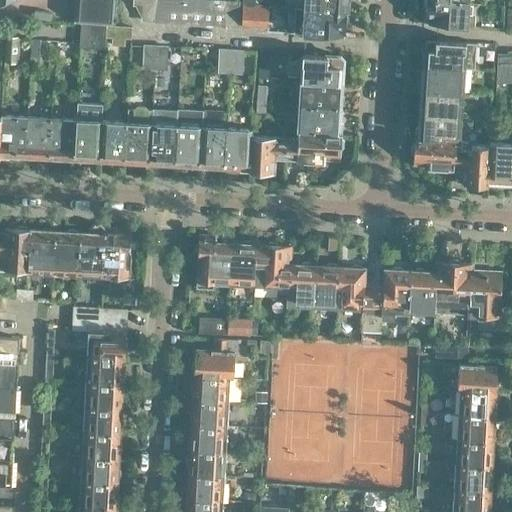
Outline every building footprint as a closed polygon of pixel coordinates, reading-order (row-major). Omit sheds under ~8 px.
[(153,0),(134,0),(135,4),(136,4),(143,17),(143,20),(152,20),(153,0)] [(223,24),(224,0),(219,0),(153,0),(152,20),(223,24)] [(237,25),(238,1),(224,0),(223,24),(237,25)] [(305,0),(305,9),(346,12),(347,0),(305,0)] [(467,26),(469,0),(462,0),(426,0),(426,1),(424,4),(424,9),(426,11),(425,24),(467,26)] [(116,26),(117,5),(76,2),(75,23),(116,26)] [(254,26),(255,6),(243,5),(242,25),(254,26)] [(268,27),(270,7),(255,6),(254,26),(268,27)] [(346,15),(346,12),(305,9),(304,34),(345,37),(346,25),(348,22),(348,18),(346,15)] [(108,25),(106,38),(126,40),(132,40),(133,27),(108,25)] [(17,62),(19,40),(6,39),(5,61),(17,62)] [(39,58),(40,40),(31,40),(30,58),(39,58)] [(424,63),(424,66),(463,68),(464,42),(434,40),(434,41),(426,40),(425,52),(423,54),(422,60),(424,63)] [(494,44),(471,43),(470,54),(493,55),(494,44)] [(154,68),(155,47),(145,46),(144,67),(154,68)] [(168,48),(155,47),(154,68),(167,69),(168,48)] [(230,73),(232,50),(220,49),(218,72),(230,73)] [(242,74),(244,51),(232,50),(230,73),(242,74)] [(511,75),(511,51),(508,51),(508,55),(498,55),(497,76),(507,75),(511,75)] [(269,67),(269,53),(260,53),(259,66),(269,67)] [(303,65),(302,82),(341,84),(342,80),(344,78),(345,71),(342,69),(343,59),(340,56),(325,55),(325,56),(303,54),(302,64),(303,65)] [(461,93),(463,68),(424,66),(423,77),(421,78),(421,85),(423,87),(423,90),(461,93)] [(341,94),(341,84),(302,82),(301,107),(340,109),(340,105),(343,103),(343,97),(341,94)] [(258,86),(256,105),(266,105),(268,87),(258,86)] [(460,118),(461,93),(423,90),(422,101),(420,103),(419,110),(421,112),(421,115),(460,118)] [(266,113),(266,105),(256,105),(256,113),(266,113)] [(150,163),(153,123),(153,110),(148,109),(145,107),(137,106),(134,109),(127,108),(126,122),(124,162),(135,162),(137,165),(144,165),(146,163),(150,163)] [(339,121),(340,109),(301,107),(299,132),(342,135),(342,124),(340,121),(339,121)] [(199,166),(201,126),(202,110),(176,109),(176,124),(173,165),(186,165),(187,167),(194,168),(196,166),(199,166)] [(223,167),(226,127),(227,112),(202,110),(201,126),(199,166),(211,167),(212,169),(219,169),(221,167),(223,167)] [(483,110),(482,119),(491,119),(491,110),(483,110)] [(24,156),(26,116),(1,115),(0,130),(0,158),(9,159),(12,156),(24,156)] [(459,143),(460,118),(421,115),(420,126),(419,126),(416,129),(415,140),(459,143)] [(49,158),(51,118),(26,116),(24,156),(35,157),(37,159),(44,159),(46,158),(49,158)] [(74,159),(76,119),(51,118),(49,158),(60,158),(62,160),(69,161),(71,159),(74,159)] [(98,160),(101,120),(76,119),(74,159),(85,160),(87,162),(94,162),(96,160),(98,160)] [(490,128),(491,119),(482,119),(482,128),(490,128)] [(124,162),(126,122),(101,120),(98,160),(110,161),(112,163),(119,164),(121,162),(124,162)] [(173,165),(176,124),(153,123),(150,163),(161,164),(162,166),(169,166),(171,164),(173,165)] [(249,172),(251,136),(252,128),(226,127),(223,167),(237,168),(240,172),(249,172)] [(341,138),(342,135),(299,132),(299,139),(285,138),(284,160),(311,162),(314,159),(340,160),(341,150),(343,148),(344,141),(341,138)] [(276,160),(284,160),(285,138),(276,138),(251,136),(249,172),(275,174),(276,160)] [(458,150),(459,143),(415,140),(415,143),(412,146),(412,152),(414,155),(413,164),(438,166),(440,169),(463,171),(462,180),(471,180),(471,182),(474,185),(487,186),(489,146),(471,145),(471,151),(458,150)] [(511,183),(511,144),(489,143),(489,146),(487,186),(505,187),(509,184),(509,183),(511,183)] [(103,276),(106,235),(106,231),(105,231),(104,227),(100,224),(95,224),(90,227),(89,231),(88,232),(81,232),(78,275),(103,276)] [(0,270),(28,272),(30,229),(29,229),(26,226),(19,226),(16,228),(5,228),(5,233),(0,232),(0,270)] [(53,273),(55,230),(54,230),(51,228),(44,227),(40,230),(30,229),(28,272),(53,273)] [(78,275),(81,232),(79,232),(76,229),(69,229),(66,231),(55,230),(53,273),(78,275)] [(129,236),(106,235),(103,276),(129,278),(130,251),(133,248),(134,245),(134,242),(133,239),(131,236),(131,235),(129,235),(129,236)] [(229,283),(231,242),(199,240),(199,242),(197,244),(196,247),(195,251),(196,253),(198,256),(196,287),(214,288),(214,282),(229,283)] [(254,284),(256,243),(253,243),(251,241),(244,241),(242,243),(231,242),(229,283),(254,284)] [(289,263),(290,263),(291,247),(292,247),(292,245),(278,245),(276,243),(269,242),(267,244),(256,243),(254,284),(278,285),(278,291),(288,292),(289,263)] [(468,315),(471,270),(463,269),(463,263),(461,263),(459,261),(456,260),(453,260),(450,260),(447,262),(445,262),(445,268),(435,268),(435,271),(433,312),(435,312),(435,304),(468,305),(468,315)] [(313,305),(315,265),(312,264),(310,262),(303,262),(301,264),(290,263),(289,263),(288,292),(287,304),(313,305)] [(338,307),(340,266),(337,266),(335,264),(328,263),(326,265),(315,265),(313,305),(338,307)] [(364,286),(365,268),(362,267),(360,265),(353,265),(351,267),(340,266),(338,307),(363,308),(363,311),(372,312),(374,287),(364,286)] [(408,311),(410,270),(402,269),(400,267),(394,267),(392,269),(384,268),(383,288),(374,287),(372,312),(382,312),(382,318),(393,319),(394,310),(408,311)] [(435,271),(425,271),(423,269),(416,268),(414,270),(410,270),(408,311),(433,312),(435,271)] [(485,270),(471,270),(468,315),(477,316),(477,320),(479,320),(478,326),(481,328),(494,329),(497,327),(498,321),(499,321),(501,295),(503,292),(504,289),(504,286),(503,284),(501,281),(501,277),(486,276),(486,272),(487,272),(487,270),(485,270)] [(101,320),(102,308),(73,307),(72,319),(101,321),(101,320)] [(127,309),(102,308),(101,320),(126,321),(127,309)] [(381,332),(382,318),(382,312),(372,312),(363,311),(361,332),(381,332)] [(201,333),(227,334),(227,319),(202,318),(201,333)] [(100,332),(101,321),(72,319),(72,331),(89,332),(100,332)] [(249,335),(250,320),(227,319),(227,334),(249,335)] [(126,333),(126,321),(101,320),(101,321),(100,332),(126,333)] [(48,330),(46,356),(54,356),(56,330),(48,330)] [(125,337),(126,333),(100,332),(89,332),(87,358),(124,360),(125,348),(127,346),(127,339),(125,337)] [(18,338),(0,337),(0,361),(17,363),(18,338)] [(422,337),(422,346),(432,346),(432,338),(422,337)] [(237,351),(238,339),(214,338),(213,350),(195,349),(194,361),(192,363),(192,370),(194,372),(194,375),(214,376),(230,377),(234,377),(236,351),(237,351)] [(273,353),(273,341),(261,340),(260,352),(273,353)] [(466,359),(467,348),(436,345),(435,357),(466,359)] [(53,381),(54,356),(46,356),(45,381),(53,381)] [(124,369),(124,360),(87,358),(86,383),(123,385),(123,380),(125,378),(125,371),(124,369)] [(17,363),(0,361),(0,386),(16,387),(17,363)] [(431,372),(432,362),(424,361),(423,371),(431,372)] [(459,364),(458,388),(459,388),(459,391),(495,393),(496,388),(498,387),(498,380),(496,378),(497,366),(459,364)] [(229,401),(230,377),(214,376),(194,375),(193,386),(191,388),(191,394),(192,396),(192,399),(229,401)] [(51,405),(53,381),(45,381),(44,405),(51,405)] [(122,394),(123,385),(86,383),(85,407),(121,409),(122,405),(124,403),(124,396),(122,394)] [(16,387),(0,386),(0,412),(15,413),(16,387)] [(256,391),(255,402),(267,403),(268,392),(256,391)] [(495,403),(495,393),(459,391),(457,414),(494,416),(494,413),(496,411),(497,405),(495,403)] [(227,426),(229,401),(192,399),(192,411),(190,412),(189,419),(191,421),(191,424),(227,426)] [(422,402),(421,413),(429,413),(430,402),(422,402)] [(266,413),(266,404),(258,403),(258,413),(266,413)] [(50,430),(51,405),(44,405),(43,430),(50,430)] [(121,419),(121,409),(85,407),(83,432),(120,434),(120,429),(122,427),(123,421),(121,419)] [(428,428),(429,413),(421,413),(420,428),(428,428)] [(494,427),(494,416),(457,414),(456,439),(493,441),(493,438),(495,436),(495,429),(494,427)] [(0,435),(14,437),(15,416),(0,415),(0,435)] [(226,451),(227,426),(191,424),(190,435),(188,437),(188,444),(190,446),(190,449),(226,451)] [(49,455),(50,430),(43,430),(41,454),(49,455)] [(120,444),(120,434),(83,432),(82,456),(119,458),(119,454),(121,452),(121,446),(120,444)] [(0,459),(13,461),(14,437),(0,435),(0,459)] [(492,453),(493,441),(456,439),(455,464),(491,466),(492,463),(494,461),(494,454),(492,453)] [(264,443),(263,443),(256,443),(255,452),(263,453),(264,443)] [(224,476),(226,451),(190,449),(189,460),(187,462),(186,469),(188,471),(188,474),(224,476)] [(419,451),(418,462),(427,462),(427,452),(419,451)] [(262,463),(263,453),(255,452),(254,462),(262,463)] [(47,480),(49,455),(41,454),(40,479),(47,480)] [(118,468),(119,458),(82,456),(80,481),(117,483),(118,479),(120,477),(120,471),(118,468)] [(0,486),(12,488),(13,461),(0,459),(0,486)] [(426,472),(427,463),(427,462),(418,462),(417,471),(426,472)] [(491,477),(491,466),(455,464),(454,489),(490,491),(490,487),(492,486),(493,479),(491,477)] [(223,501),(224,476),(188,474),(188,485),(185,487),(185,493),(187,495),(187,499),(223,501)] [(46,504),(47,480),(40,479),(39,504),(46,504)] [(117,492),(117,483),(80,481),(79,506),(116,508),(116,504),(118,502),(119,494),(117,492)] [(261,482),(253,481),(253,491),(261,492),(261,482)] [(428,486),(417,486),(416,497),(427,498),(428,486)] [(489,502),(490,491),(454,489),(452,511),(489,511),(491,510),(491,504),(489,502)] [(399,500),(399,492),(390,491),(389,499),(399,500)] [(222,511),(223,501),(187,499),(186,510),(184,511),(222,511)]
